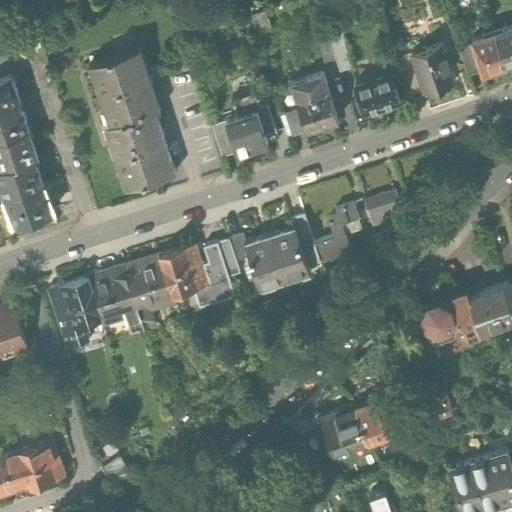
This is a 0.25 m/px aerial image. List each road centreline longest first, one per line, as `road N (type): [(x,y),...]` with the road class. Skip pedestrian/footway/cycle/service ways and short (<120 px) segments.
road 1 (residential): [(511,98),(23,259)]
road 2 (residential): [(164,511),(511,154)]
road 3 (residential): [(0,511),(67,487),(84,461),(23,259)]
